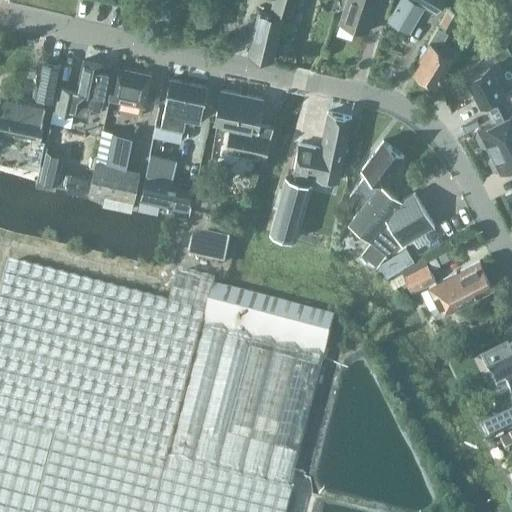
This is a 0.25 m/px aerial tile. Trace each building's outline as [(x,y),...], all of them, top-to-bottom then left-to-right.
[(291,14),(295,0),(274,0),(272,8),(291,14)] [(347,0),(340,22),(368,32),(378,0),(347,0)] [(443,0),(399,0),(387,21),(408,33),(424,6),(436,12),(443,0)] [(421,58),(414,71),(435,84),(452,55),(455,57),(459,50),(443,40),(459,12),(449,6),(419,57),(421,58)] [(272,60),(283,16),(259,11),(248,54),(272,60)] [(287,23),(285,34),(294,36),(296,25),(287,23)] [(62,64),(40,60),(33,95),(55,99),(62,64)] [(60,86),(55,109),(88,117),(92,101),(102,103),(104,96),(110,66),(83,60),(77,89),(60,86)] [(144,106),(150,74),(116,67),(109,98),(144,106)] [(489,67),(466,79),(480,105),(481,106),(488,103),(496,119),(478,128),(479,130),(477,131),(476,134),(481,144),(484,145),(486,144),(489,150),(511,137),(511,89),(503,93),(489,67)] [(199,117),(206,86),(171,79),(161,126),(182,130),(185,114),(199,117)] [(214,123),(230,126),(226,149),(263,157),(273,127),(257,123),(263,98),(221,89),(214,123)] [(40,163),(44,145),(37,143),(45,106),(0,96),(0,131),(33,138),(32,142),(28,161),(40,163)] [(352,117),(327,112),(320,148),(299,143),(293,169),(315,173),(314,176),(339,181),(352,117)] [(511,138),(489,150),(492,155),(490,156),(489,159),(494,169),(497,170),(499,169),(500,171),(511,165),(511,138)] [(380,256),(434,224),(415,192),(401,200),(381,185),(403,156),(383,141),(361,170),(366,173),(350,196),(362,205),(349,223),(370,240),(380,256)] [(46,151),(39,181),(56,185),(63,154),(46,151)] [(150,153),(147,167),(137,209),(170,217),(172,206),(187,209),(191,188),(170,183),(175,159),(150,153)] [(96,161),(89,191),(104,194),(102,205),(131,211),(140,171),(96,161)] [(286,178),(271,233),(296,240),(311,185),(286,178)] [(196,214),(211,216),(213,197),(198,196),(196,214)] [(442,313),(493,287),(479,261),(429,287),(442,313)] [(0,511),(284,511),(321,366),(333,319),(212,288),(214,284),(176,274),(167,306),(6,263),(0,286),(0,511)] [(412,290),(434,278),(426,264),(404,276),(412,290)] [(511,359),(506,349),(481,361),(500,398),(509,394),(511,400),(511,359)] [(511,447),(507,438),(500,442),(505,452),(511,448),(511,447)]
